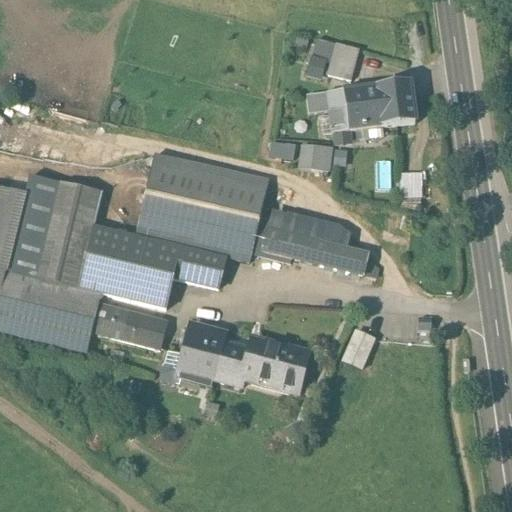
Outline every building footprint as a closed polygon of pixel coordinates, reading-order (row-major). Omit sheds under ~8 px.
[(351,89),(359,57),(313,44),(302,82),(323,88),(325,82),(351,89)] [(323,141),(417,129),(412,87),(305,101),(308,122),(321,120),(323,141)] [(271,148),(270,164),(295,166),(297,150),(271,148)] [(297,175),(330,178),(332,155),(299,152),(297,175)] [(24,200),(0,194),(0,341),(86,363),(92,343),(160,360),(169,327),(100,310),(102,302),(166,318),(174,288),(218,299),(226,266),(248,272),(252,257),(364,285),(370,260),(348,255),(353,236),(286,219),(285,226),(262,220),(271,187),(155,158),(134,242),(96,232),(105,199),(30,180),(24,200)] [(398,179),(398,204),(422,203),(422,179),(398,179)] [(435,327),(419,326),(417,343),(433,345),(435,327)] [(300,406),(312,358),(248,342),(248,344),(188,329),(180,361),(167,358),(160,384),(208,396),(210,390),(241,398),(243,391),(300,406)] [(341,369),(362,378),(376,346),(355,337),(341,369)]
